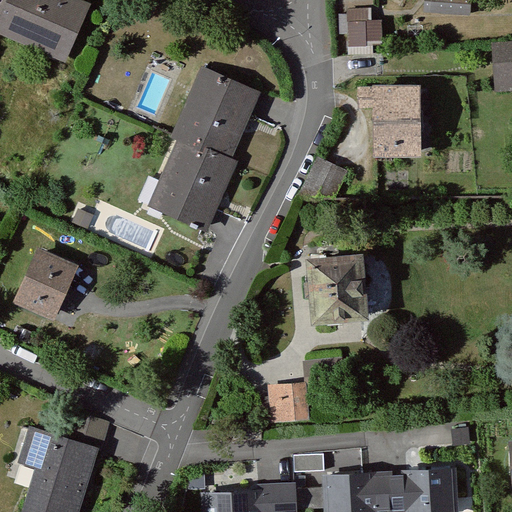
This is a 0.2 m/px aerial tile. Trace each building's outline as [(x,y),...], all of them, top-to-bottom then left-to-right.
[(92,1),(88,0),(8,0),(0,15),(0,32),(66,61),(92,1)] [(0,0),(0,15),(8,0),(0,0)] [(471,0),(424,0),(424,12),(471,15),(471,0)] [(382,42),(382,20),(372,19),(371,8),(347,9),(348,54),(373,53),(373,43),(382,42)] [(511,90),(511,40),(492,42),(496,92),(511,90)] [(171,136),(178,138),(233,156),(262,90),(203,64),(171,136)] [(422,156),(421,85),(359,85),(359,108),(373,108),(373,157),(422,156)] [(240,159),(233,156),(178,138),(148,206),(208,232),(240,159)] [(348,171),(317,156),(299,196),(334,197),(348,171)] [(92,215),(79,209),(74,221),(87,227),(92,215)] [(79,264),(39,246),(15,300),(55,318),(79,264)] [(369,322),(362,255),(305,259),(310,327),(369,322)] [(309,420),(307,391),(345,388),(342,358),(302,361),(304,383),(268,386),(271,423),(309,420)] [(23,511),(79,511),(109,422),(77,412),(69,438),(30,427),(18,462),(36,468),(23,511)] [(469,428),(454,429),(454,444),(470,443),(469,428)] [(325,453),(295,454),(296,471),(326,470),(325,453)] [(390,471),(392,511),(398,511),(404,511),(403,511),(458,511),(456,467),(390,471)] [(392,511),(390,471),(323,475),(324,511),(392,511)] [(203,474),(188,474),(188,489),(204,488),(203,474)] [(297,511),(295,483),(254,485),(255,490),(201,494),(202,511),(297,511)]
